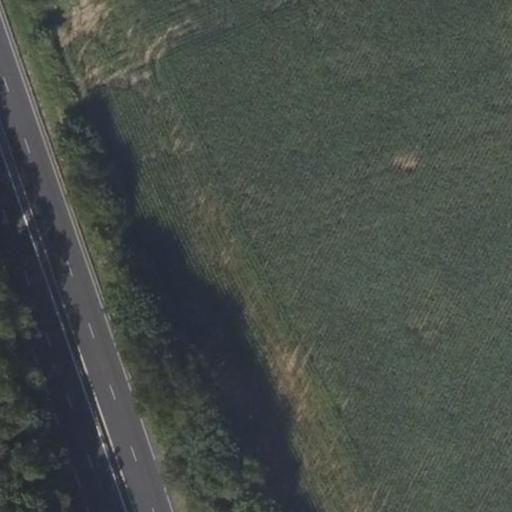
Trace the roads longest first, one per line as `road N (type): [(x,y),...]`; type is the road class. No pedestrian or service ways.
road 1 (trunk): [(162,511),(0,37)]
road 2 (trunk): [(0,205),(106,511)]
